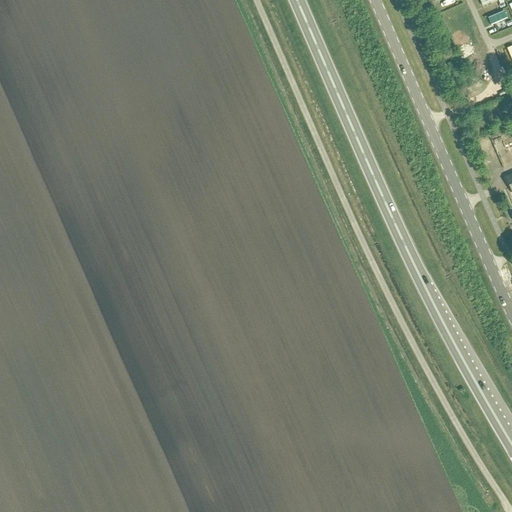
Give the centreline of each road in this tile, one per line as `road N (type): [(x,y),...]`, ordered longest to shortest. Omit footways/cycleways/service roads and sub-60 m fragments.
road 1 (track): [(510,511),(396,314),(255,0)]
road 2 (tertiary): [(374,0),(511,313)]
road 3 (trunk): [(435,309),(296,0)]
road 4 (trunk): [(435,309),(511,444)]
